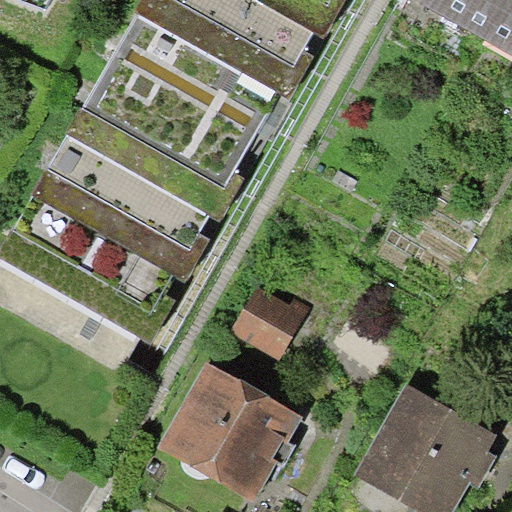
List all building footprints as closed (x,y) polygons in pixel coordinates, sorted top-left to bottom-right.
[(140,0),(0,249),(0,258),(150,343),(346,0),(140,0)] [(421,0),(421,1),(484,37),(504,0),(421,0)] [(511,0),(504,0),(484,37),(511,52),(511,0)] [(291,305),(257,286),(231,331),(281,359),(310,308),(295,299),(291,305)] [(304,416),(206,361),(158,446),(255,501),(277,463),(278,461),(273,458),(283,440),(288,443),(290,441),(304,416)] [(498,435),(407,383),(355,474),(420,511),(454,511),(471,483),(479,487),(497,456),(488,451),(498,435)] [(288,443),(283,440),(273,458),(278,461),(277,463),(283,467),(296,444),(290,441),(288,443)]
